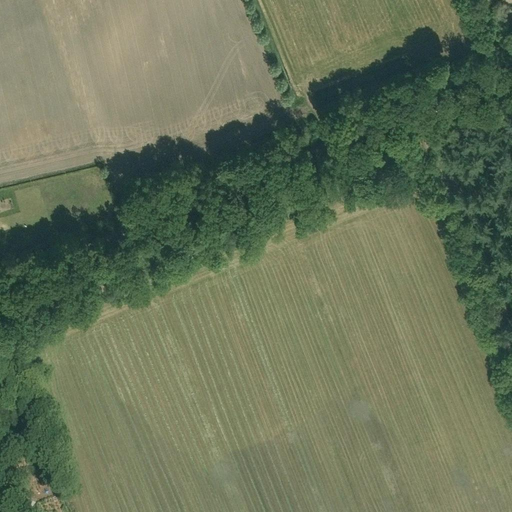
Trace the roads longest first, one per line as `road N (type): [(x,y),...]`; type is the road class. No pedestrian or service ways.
road 1 (tertiary): [(0,285),(511,77)]
road 2 (track): [(451,101),(511,298)]
